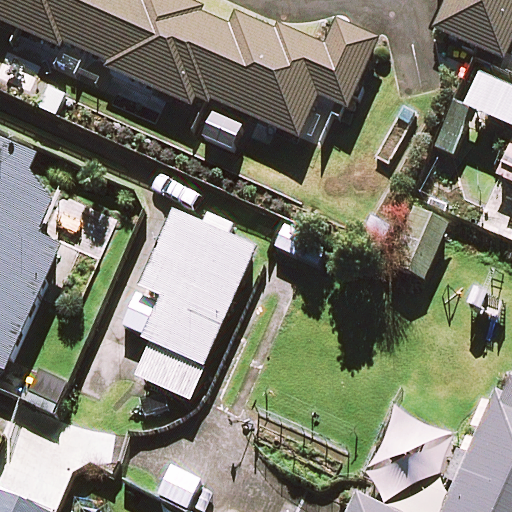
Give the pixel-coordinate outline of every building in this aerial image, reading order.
[(0,0),(0,30),(66,60),(70,51),(108,68),(104,78),(195,118),(202,101),(321,155),(332,128),(316,121),(324,105),(352,118),(383,51),(340,31),(328,56),(285,37),(282,45),(248,29),(245,37),(162,0),(145,0),(145,2),(140,0),(0,0)] [(511,0),(444,0),(454,4),(439,37),(510,68),(511,62),(511,0)] [(504,186),(511,189),(511,98),(484,86),(472,113),(457,107),(437,153),(459,162),(477,121),(511,135),(511,154),(507,166),(511,168),(504,186)] [(0,175),(0,375),(11,380),(66,256),(42,245),(61,202),(0,175)] [(453,232),(419,217),(394,272),(428,287),(453,232)] [(261,260),(180,224),(132,334),(160,346),(143,385),(195,409),(261,260)] [(287,232),(277,254),(325,276),(335,253),(287,232)] [(511,511),(511,387),(510,387),(453,511),(374,511),(366,508),(364,511),(511,511)] [(29,511),(0,499),(0,511),(29,511)]
